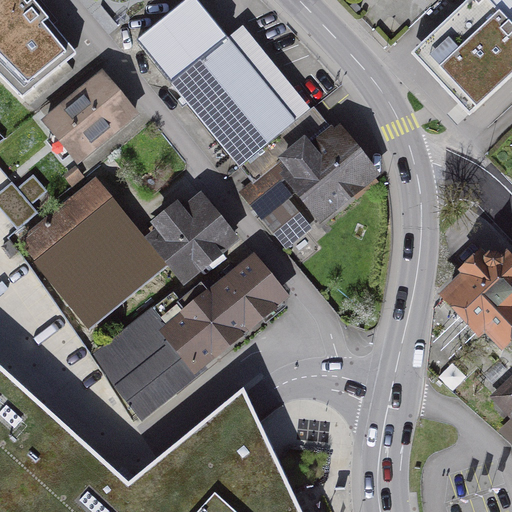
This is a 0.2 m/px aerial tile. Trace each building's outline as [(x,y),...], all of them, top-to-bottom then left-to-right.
[(30,0),(0,0),(0,76),(22,99),(75,55),(30,0)] [(194,0),(187,0),(136,41),(239,168),(295,122),(194,0)] [(469,0),(419,48),(476,109),(511,75),(511,27),(499,14),(498,14),(483,0),(469,0)] [(511,0),(483,0),(498,14),(499,14),(511,27),(511,0)] [(98,77),(46,118),(76,155),(89,144),(94,150),(132,119),(98,77)] [(337,136),(332,130),(308,149),(304,143),(284,160),(288,165),(282,170),(290,179),(320,216),(371,174),(339,134),(337,136)] [(284,160),(242,193),(285,247),(307,230),(285,203),(279,207),(270,195),(290,179),(282,170),(288,165),(284,160)] [(7,165),(0,171),(0,195),(17,216),(36,201),(7,165)] [(82,176),(77,170),(66,178),(71,185),(82,176)] [(82,252),(83,253),(122,220),(94,185),(24,242),(52,276),(82,252)] [(175,209),(156,224),(160,229),(150,237),(184,278),(231,239),(202,204),(184,219),(175,209)] [(94,267),(83,253),(82,252),(52,276),(49,279),(70,305),(104,277),(109,283),(142,256),(128,240),(94,267)] [(482,259),(466,274),(467,275),(448,294),(482,330),(485,327),(499,342),(511,329),(511,268),(504,259),(503,260),(496,255),(491,255),(484,260),(482,259)] [(175,299),(99,359),(117,387),(139,415),(199,367),(196,363),(278,297),(248,260),(215,287),(209,280),(180,305),(175,299)] [(0,511),(300,511),(243,390),(128,484),(0,368),(0,511)] [(511,381),(496,397),(511,414),(511,381)]
